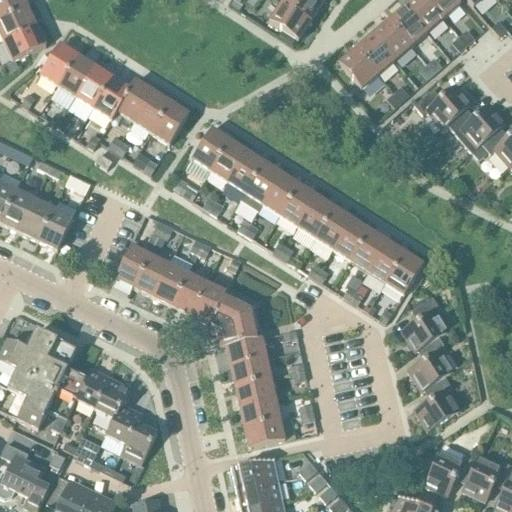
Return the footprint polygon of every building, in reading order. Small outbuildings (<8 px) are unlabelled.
[(0,24),(27,12),(21,0),(2,0),(0,1),(0,24)] [(233,0),(232,2),(233,3),(242,9),(247,0),(233,0)] [(321,9),(306,0),(284,0),(280,7),(309,27),(321,9)] [(326,0),(306,0),(321,9),(326,0)] [(443,24),(422,0),(413,0),(402,10),(427,38),(443,24)] [(461,9),(452,0),(422,0),(443,24),(461,9)] [(462,0),(473,12),(486,0),(462,0)] [(233,3),(230,9),(238,15),(242,9),(233,3)] [(309,27),(280,7),(267,26),(281,35),(295,44),(297,45),(309,27)] [(427,38),(402,10),(386,24),(411,52),(427,38)] [(0,43),(2,47),(36,31),(27,12),(0,24),(0,43)] [(411,52),(386,24),(370,38),(394,66),(411,52)] [(498,26),(490,33),(498,42),(506,35),(498,26)] [(12,66),(45,51),(36,31),(2,47),(11,67),(12,66)] [(281,35),(278,40),(292,49),(295,44),(281,35)] [(474,44),(466,35),(458,41),(466,51),(474,44)] [(394,66),(370,38),(353,52),(378,81),(394,66)] [(451,48),(459,57),(466,51),(458,41),(451,48)] [(57,92),(77,61),(58,50),(39,80),(57,92)] [(378,81),(353,52),(336,67),(361,95),(378,81)] [(75,103),(94,73),(77,61),(57,92),(75,103)] [(441,72),(433,63),(426,69),(434,79),(441,72)] [(11,67),(6,69),(11,77),(18,71),(15,65),(12,66),(11,67)] [(418,76),(426,85),(434,79),(426,69),(418,76)] [(93,114),(112,84),(94,73),(75,103),(93,114)] [(112,84),(93,114),(111,126),(112,124),(117,117),(116,117),(129,95),(128,94),(112,84)] [(133,128),(152,97),(134,86),(128,94),(129,95),(116,117),(117,117),(112,124),(117,128),(122,121),(133,128)] [(440,135),(466,113),(471,109),(455,90),(440,103),(432,93),(413,110),(422,120),(425,117),(440,135)] [(408,101),(400,91),(393,98),(401,107),(408,101)] [(29,93),(19,109),(38,121),(48,106),(29,93)] [(151,139),(170,109),(152,97),(133,128),(151,139)] [(385,104),(393,114),(401,107),(393,98),(385,104)] [(170,109),(151,139),(169,151),(188,120),(170,109)] [(440,135),(441,136),(447,130),(454,138),(470,158),(500,132),(504,128),(488,109),(474,122),(466,113),(440,135)] [(56,117),(49,127),(56,132),(63,121),(56,117)] [(64,137),(70,126),(63,121),(56,132),(64,137)] [(511,137),(507,141),(500,132),(470,158),(471,158),(472,158),(481,149),(488,157),(489,159),(492,156),(508,174),(511,170),(511,137)] [(209,176),(229,145),(211,134),(191,165),(209,176)] [(100,144),(92,140),(85,150),(93,155),(100,144)] [(114,141),(107,152),(115,157),(122,146),(114,141)] [(227,188),(247,157),(229,145),(209,176),(227,188)] [(122,162),(129,151),(122,146),(115,157),(122,162)] [(0,155),(9,160),(13,153),(2,148),(0,152),(0,155)] [(481,149),(472,158),(478,165),(488,157),(481,149)] [(13,153),(9,160),(21,166),(24,158),(13,153)] [(244,199),(264,168),(247,157),(227,188),(244,199)] [(99,159),(94,167),(106,175),(111,167),(99,159)] [(150,180),(157,169),(150,164),(143,175),(150,180)] [(40,166),(36,173),(47,178),(50,171),(40,166)] [(244,199),(240,206),(257,217),(262,210),(282,179),(264,168),(244,199)] [(50,171),(47,178),(58,184),(61,177),(50,171)] [(279,221),(299,190),(282,179),(262,210),(279,221)] [(70,180),(65,191),(84,200),(89,190),(70,180)] [(186,188),(179,183),(172,194),(180,198),(186,188)] [(0,226),(15,195),(0,187),(0,226)] [(297,233),(317,202),(299,190),(279,221),(297,233)] [(0,228),(18,238),(34,204),(15,195),(0,226),(0,228)] [(209,202),(202,212),(208,217),(215,206),(209,202)] [(315,244),(335,213),(317,202),(297,233),(315,244)] [(37,247),(53,213),(34,204),(18,238),(37,247)] [(216,222),(223,211),(215,206),(208,217),(216,222)] [(57,256),(73,223),(53,213),(37,247),(57,256)] [(332,255),(352,224),(335,213),(315,244),(332,255)] [(243,224),(237,235),(243,239),(250,228),(243,224)] [(352,224),(332,255),(350,266),(370,235),(352,224)] [(151,238),(152,238),(147,248),(154,251),(165,229),(157,226),(151,238)] [(251,244),(258,233),(250,228),(243,239),(251,244)] [(167,245),(173,233),(165,229),(154,251),(160,254),(165,244),(167,245)] [(367,278),(387,247),(370,235),(350,266),(367,278)] [(195,244),(189,256),(196,260),(202,248),(195,244)] [(279,246),(272,257),(278,262),(285,251),(279,246)] [(385,289),(405,258),(387,247),(367,278),(385,289)] [(202,248),(196,260),(205,264),(210,252),(202,248)] [(134,294),(150,261),(130,251),(114,284),(134,294)] [(286,266),(293,255),(285,251),(278,262),(286,266)] [(405,258),(385,289),(403,301),(423,269),(405,258)] [(153,303),(155,297),(168,270),(150,261),(134,294),(153,303)] [(233,263),(227,275),(235,278),(241,267),(233,263)] [(314,269),(307,280),(314,284),(321,273),(314,269)] [(171,312),(179,297),(187,279),(168,270),(155,297),(153,303),(171,312)] [(321,273),(314,284),(321,289),(328,278),(321,273)] [(434,276),(422,285),(431,297),(443,287),(434,276)] [(190,321),(202,297),(206,288),(187,279),(179,297),(171,312),(190,321)] [(190,321),(208,329),(209,330),(223,301),(223,302),(225,297),(206,288),(202,297),(190,321)] [(349,291),(342,302),(349,306),(356,296),(349,291)] [(356,311),(363,300),(356,296),(349,306),(356,311)] [(250,315),(223,302),(223,301),(209,330),(208,329),(205,335),(217,341),(220,353),(226,352),(225,351),(256,344),(250,315)] [(438,341),(438,342),(448,336),(435,316),(439,313),(432,302),(411,316),(417,326),(400,336),(414,357),(417,355),(438,341)] [(392,318),(384,314),(378,325),(385,329),(392,318)] [(67,425),(76,406),(74,405),(85,384),(84,384),(84,383),(66,375),(76,355),(35,336),(26,355),(7,346),(0,359),(0,392),(7,396),(0,409),(0,416),(37,435),(46,415),(57,420),(67,425)] [(282,338),(284,347),(297,344),(295,336),(282,338)] [(438,341),(417,355),(423,366),(407,376),(420,397),(423,395),(444,381),(445,382),(454,376),(441,355),(445,352),(438,342),(438,341)] [(230,372),(266,364),(261,343),(256,344),(225,351),(226,352),(230,372)] [(234,392),(270,384),(266,364),(230,372),(234,392)] [(472,368),(462,370),(463,377),(467,380),(474,378),(472,368)] [(302,369),(289,371),(291,380),(304,377),(302,369)] [(89,373),(84,383),(84,384),(85,384),(74,405),(76,406),(94,415),(109,383),(89,373)] [(293,388),(306,385),(304,377),(291,380),(293,388)] [(444,381),(423,395),(430,405),(413,416),(426,436),(460,415),(447,395),(451,392),(445,382),(444,381)] [(121,410),(122,410),(130,393),(109,383),(94,415),(113,424),(114,424),(121,410)] [(239,412),(275,404),(270,384),(234,392),(239,412)] [(243,433),(279,425),(275,404),(239,412),(243,433)] [(311,409),(298,412),(300,420),(313,417),(311,409)] [(121,410),(114,424),(113,424),(104,441),(124,451),(124,450),(125,450),(136,429),(137,429),(142,420),(122,410),(121,410)] [(302,428),(315,426),(313,417),(300,420),(302,428)] [(57,420),(50,433),(60,438),(67,425),(57,420)] [(279,425),(243,433),(248,454),(284,446),(295,443),(290,422),(279,425)] [(119,460),(118,461),(140,472),(156,439),(137,429),(136,429),(125,450),(124,450),(124,451),(119,460)] [(73,459),(76,452),(65,447),(62,454),(73,459)] [(0,461),(11,466),(4,479),(2,478),(0,481),(0,502),(3,504),(12,501),(14,497),(27,503),(22,511),(38,511),(49,492),(37,486),(43,474),(25,465),(28,459),(5,448),(0,459),(0,461)] [(76,452),(73,459),(85,465),(88,458),(76,452)] [(464,488),(478,459),(475,465),(464,460),(462,465),(440,455),(424,491),(446,502),(454,484),(464,488)] [(55,459),(49,470),(58,474),(64,463),(55,459)] [(478,459),(464,488),(461,496),(484,507),(492,489),(503,494),(511,475),(511,470),(502,466),(500,470),(478,459)] [(273,465),(230,474),(230,475),(235,496),(278,487),(278,486),(273,465)] [(298,477),(305,485),(316,475),(309,467),(298,477)] [(102,470),(99,476),(110,481),(113,475),(102,470)] [(122,487),(125,481),(113,475),(110,481),(122,487)] [(511,511),(511,475),(503,494),(495,511),(511,511)] [(315,497),(326,487),(320,479),(308,489),(315,497)] [(70,486),(57,511),(113,511),(115,508),(70,486)] [(278,487),(235,496),(235,497),(238,511),(263,511),(282,508),(278,487)] [(325,509),(336,499),(330,491),(318,501),(325,509)] [(395,511),(421,511),(400,502),(395,511)] [(328,511),(344,511),(346,510),(340,503),(328,511)]
